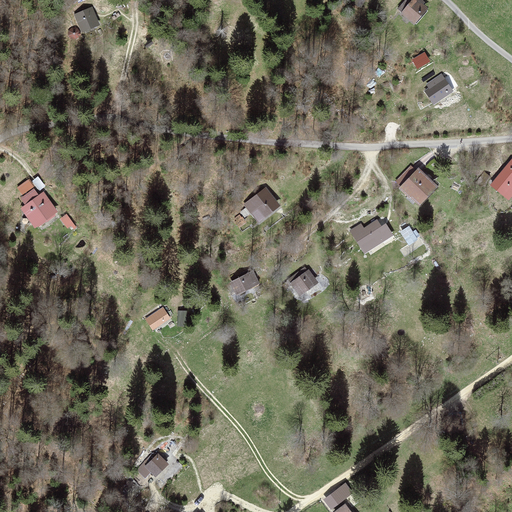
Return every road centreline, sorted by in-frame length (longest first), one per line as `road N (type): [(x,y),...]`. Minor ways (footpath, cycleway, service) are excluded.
road 1 (residential): [(511,137),(344,146),(182,133),(105,116),(0,139)]
road 2 (track): [(296,511),(511,360)]
road 3 (track): [(298,242),(361,181),(370,147)]
